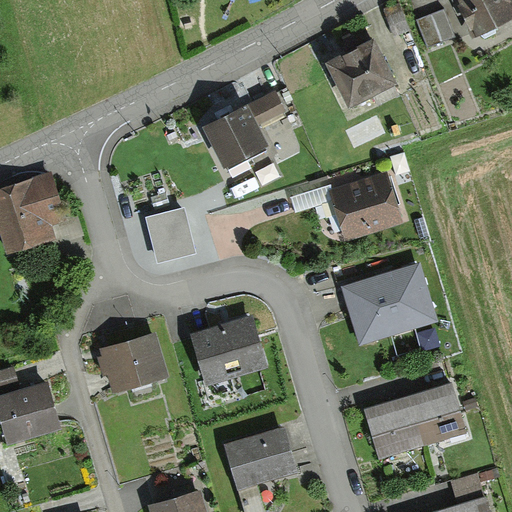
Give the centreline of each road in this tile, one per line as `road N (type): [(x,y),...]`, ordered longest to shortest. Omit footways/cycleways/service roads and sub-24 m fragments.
road 1 (residential): [(110,271),(166,293),(263,277),(285,293),(348,511)]
road 2 (unclassified): [(67,131),(334,0)]
road 3 (residential): [(110,271),(91,283),(70,355),(117,511)]
road 4 (residential): [(67,131),(110,271)]
